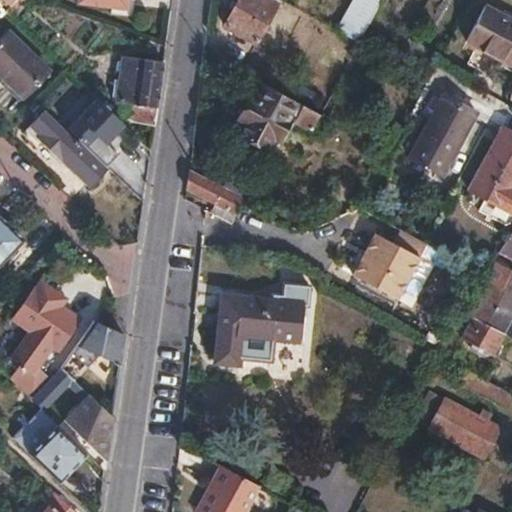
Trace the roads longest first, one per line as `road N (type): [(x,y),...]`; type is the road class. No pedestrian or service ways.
road 1 (residential): [(120,511),(194,0)]
road 2 (unknown): [(329,260),(282,241),(161,222)]
